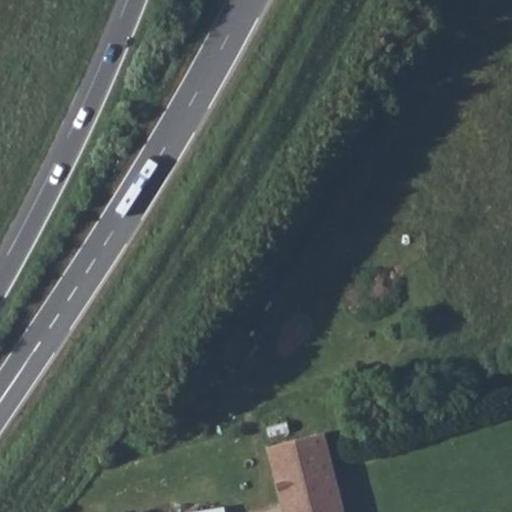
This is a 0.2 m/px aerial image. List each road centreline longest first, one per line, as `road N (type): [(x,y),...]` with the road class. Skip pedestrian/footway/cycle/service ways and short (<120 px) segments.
road 1 (trunk): [(0,404),(179,126),(246,0)]
road 2 (trunk): [(135,0),(0,283)]
